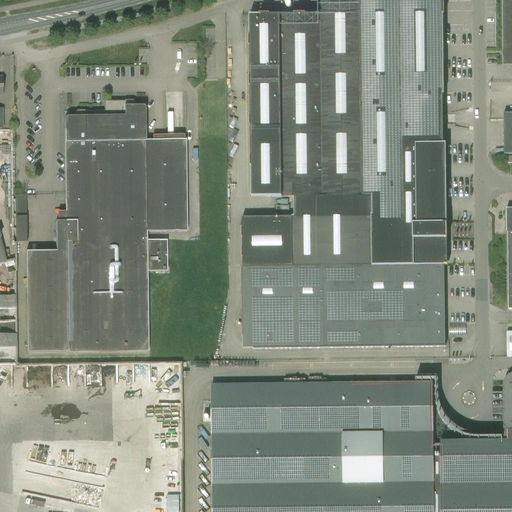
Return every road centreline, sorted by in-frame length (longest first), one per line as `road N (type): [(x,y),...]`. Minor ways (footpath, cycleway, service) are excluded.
road 1 (unclassified): [(12,30),(18,49),(36,57),(249,0)]
road 2 (unclassified): [(484,182),(482,0)]
road 3 (unclassified): [(485,340),(484,182)]
road 4 (secondary): [(12,30),(138,0)]
